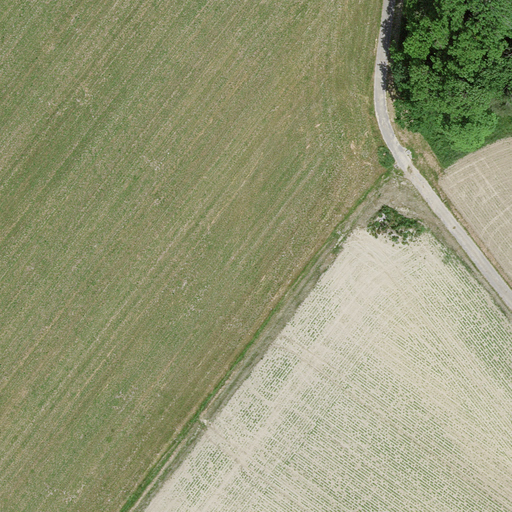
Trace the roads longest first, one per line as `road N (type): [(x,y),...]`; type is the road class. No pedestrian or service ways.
road 1 (track): [(126,511),(395,143),(421,131),(511,119)]
road 2 (track): [(387,0),(382,113),(424,188)]
